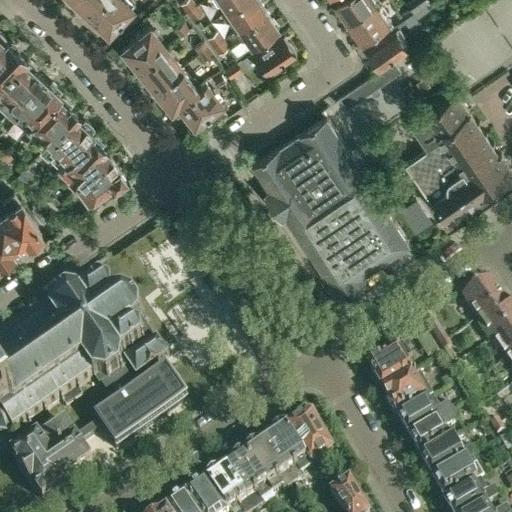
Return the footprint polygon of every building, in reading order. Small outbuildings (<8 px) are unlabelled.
[(72,0),(89,15),(102,0),(72,0)] [(133,7),(126,0),(102,0),(89,15),(108,33),(133,7)] [(185,0),(180,5),(185,11),(197,4),(193,0),(185,0)] [(218,0),(226,11),(242,0),(218,0)] [(242,0),(226,11),(238,28),(266,10),(258,0),(242,0)] [(376,0),(339,0),(337,1),(350,21),(378,3),(376,0)] [(435,5),(432,0),(431,0),(415,11),(396,24),(399,27),(407,21),(409,26),(418,19),(417,18),(435,5)] [(431,0),(409,0),(408,1),(415,11),(431,0)] [(391,22),(378,3),(350,21),(364,41),(391,22)] [(203,11),(197,4),(185,11),(193,20),(203,11)] [(251,48),(278,29),(266,10),(238,28),(251,48)] [(196,23),(200,29),(204,27),(199,20),(196,23)] [(180,35),(189,28),(184,22),(175,29),(180,35)] [(121,48),(137,68),(166,45),(149,25),(121,48)] [(223,38),(216,29),(208,35),(215,43),(223,38)] [(384,67),(394,60),(411,48),(397,29),(371,47),(384,67)] [(266,42),(242,59),(249,70),(261,62),(269,74),(296,55),(283,35),(268,45),(266,42)] [(229,45),(223,38),(215,43),(222,51),(229,45)] [(0,85),(27,56),(7,39),(0,46),(0,85)] [(199,53),(208,45),(204,40),(194,47),(199,53)] [(137,68),(154,89),(182,66),(166,45),(137,68)] [(208,45),(199,53),(204,60),(213,52),(208,45)] [(0,108),(7,115),(43,75),(26,60),(28,58),(27,56),(0,85),(0,108)] [(224,69),(230,78),(241,70),(236,60),(224,69)] [(402,71),(394,60),(384,67),(339,98),(347,109),(402,71)] [(154,89),(171,110),(177,104),(198,85),(182,66),(154,89)] [(219,85),(226,80),(220,70),(212,75),(219,85)] [(25,130),(27,132),(36,123),(60,95),(58,94),(60,92),(43,75),(7,115),(14,122),(17,119),(27,128),(25,130)] [(198,85),(177,104),(171,110),(177,104),(194,124),(221,102),(204,80),(198,85)] [(399,80),(380,93),(403,125),(421,111),(399,80)] [(511,176),(511,166),(511,167),(508,161),(502,152),(500,154),(457,93),(413,125),(429,148),(406,164),(447,222),(511,176)] [(39,151),(41,153),(42,152),(76,115),(76,114),(78,112),(60,95),(36,123),(27,132),(34,139),(32,142),(40,150),(39,151)] [(340,296),(366,280),(362,274),(411,242),(328,114),(301,131),(302,132),(280,146),(279,146),(253,163),(270,188),(265,191),(283,218),(288,215),(340,296)] [(56,168),(58,170),(64,163),(67,160),(91,134),(90,133),(92,130),(76,115),(42,152),(41,153),(48,160),(50,158),(58,165),(56,168)] [(73,190),(77,186),(109,151),(105,146),(91,134),(67,160),(64,163),(58,170),(67,178),(64,181),(73,190)] [(0,155),(0,162),(3,166),(4,166),(14,157),(6,149),(0,155)] [(124,173),(109,151),(77,186),(87,200),(124,173)] [(32,174),(26,169),(20,175),(25,180),(32,174)] [(0,199),(0,218),(19,246),(29,239),(30,241),(34,240),(36,239),(37,238),(41,234),(40,231),(41,230),(13,191),(0,200),(0,199)] [(64,191),(44,202),(43,203),(52,213),(60,205),(68,196),(64,191)] [(41,222),(49,216),(37,202),(32,205),(33,207),(32,208),(41,222)] [(67,227),(75,220),(68,213),(60,220),(67,227)] [(12,254),(11,252),(19,246),(0,218),(0,259),(1,262),(5,261),(7,260),(9,259),(12,254)] [(505,300),(491,279),(463,298),(478,319),(505,300)] [(46,309),(52,317),(0,353),(0,435),(9,438),(20,430),(29,443),(12,455),(20,467),(18,469),(33,490),(35,488),(43,501),(66,485),(64,482),(92,462),(81,446),(105,430),(119,449),(187,401),(166,371),(138,392),(132,384),(170,358),(157,340),(155,341),(141,321),(141,308),(134,298),(123,295),(113,298),(113,289),(101,283),(82,297),(76,288),(46,309)] [(511,325),(511,309),(505,300),(478,319),(492,340),(511,325)] [(271,330),(281,324),(268,304),(258,310),(271,330)] [(260,337),(271,330),(258,310),(247,317),(260,337)] [(237,324),(251,344),(260,337),(247,317),(237,324)] [(511,325),(492,340),(506,360),(511,355),(511,325)] [(431,358),(434,362),(442,357),(427,334),(417,341),(428,359),(431,358)] [(445,335),(437,339),(436,339),(441,346),(449,341),(445,335)] [(452,346),(449,341),(441,346),(444,351),(452,346)] [(370,371),(383,392),(383,393),(413,374),(407,365),(414,360),(406,348),(382,363),(377,360),(371,364),(372,370),(370,371)] [(440,372),(448,367),(448,366),(442,357),(434,362),(440,372)] [(442,381),(448,389),(459,382),(453,373),(442,381)] [(385,397),(398,419),(427,401),(434,397),(421,376),(385,397)] [(398,419),(409,438),(454,412),(448,403),(441,408),(434,397),(427,401),(398,419)] [(462,401),(452,408),(454,411),(464,405),(462,401)] [(409,438),(421,458),(450,441),(444,430),(459,421),(454,412),(409,438)] [(307,414),(285,429),(313,469),(312,467),(334,452),(313,416),(307,414)] [(490,424),(494,429),(502,425),(498,419),(490,424)] [(494,429),(497,435),(505,430),(502,425),(494,429)] [(285,429),(266,442),(295,485),(304,478),(302,476),(313,469),(285,429)] [(511,447),(511,443),(507,436),(501,441),(507,451),(511,447)] [(484,440),(459,452),(452,440),(450,441),(421,458),(420,459),(419,459),(433,481),(465,462),(465,461),(488,446),(484,440)] [(266,442),(246,456),(272,495),(283,488),(285,491),(295,485),(266,442)] [(246,456),(226,470),(254,511),(255,511),(265,506),(263,502),(272,495),(246,456)] [(433,481),(444,502),(481,481),(485,479),(477,466),(470,470),(465,462),(433,481)] [(314,470),(320,480),(326,476),(320,467),(314,470)] [(254,511),(226,470),(206,483),(225,511),(254,511)] [(367,511),(350,482),(349,482),(345,476),(335,482),(339,489),(331,494),(343,511),(367,511)] [(444,502),(449,511),(475,511),(486,506),(486,505),(501,496),(495,487),(488,492),(481,481),(444,502)] [(225,511),(206,483),(186,497),(195,511),(225,511)] [(195,511),(186,497),(166,511),(167,511),(195,511)]
